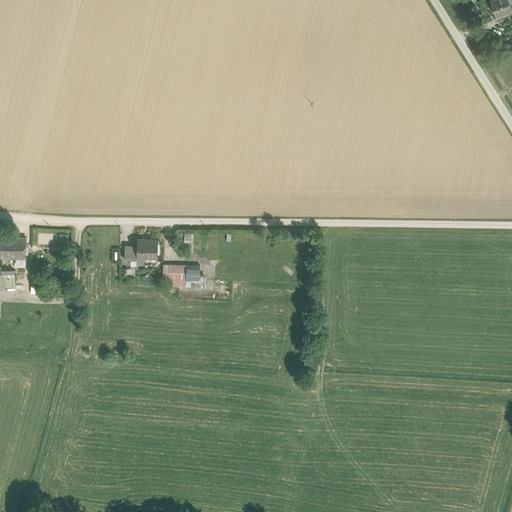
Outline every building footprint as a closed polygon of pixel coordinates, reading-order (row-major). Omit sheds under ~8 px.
[(490,0),(491,0),(496,16),(511,11),(508,2),(507,0),(490,0)] [(3,236),(0,236),(0,257),(10,258),(11,237),(3,236)] [(11,237),(10,258),(25,258),(26,237),(11,237)] [(137,246),(137,257),(146,257),(158,257),(158,239),(137,238),(137,246)] [(137,246),(125,246),(125,256),(137,257),(137,246)] [(137,265),(146,265),(146,257),(137,257),(137,265)] [(164,266),(164,286),(206,287),(206,274),(199,274),(199,266),(164,266)] [(0,286),(15,286),(14,272),(0,272),(0,286)]
